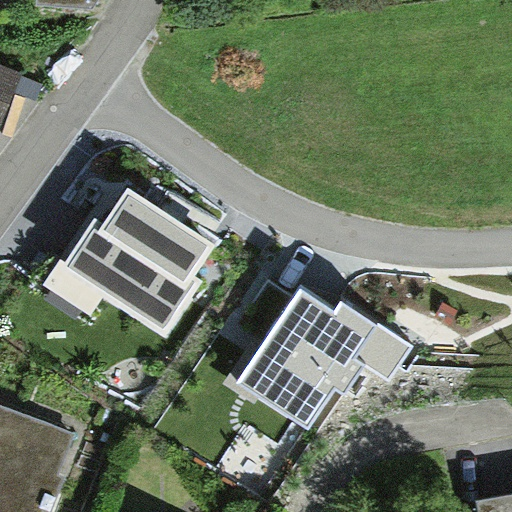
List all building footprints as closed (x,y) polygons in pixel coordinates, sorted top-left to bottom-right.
[(0,120),(24,64),(0,53),(0,120)] [(61,262),(45,285),(93,318),(107,298),(165,338),(202,283),(191,276),(217,238),(203,229),(197,238),(171,220),(129,191),(105,226),(96,220),(66,265),(61,262)] [(337,315),(301,292),(243,382),(308,424),(334,384),(344,391),(363,361),(388,377),(407,347),(343,305),(337,315)] [(0,511),(35,511),(69,429),(0,401),(0,511)] [(511,511),(511,477),(477,485),(482,511),(511,511)]
